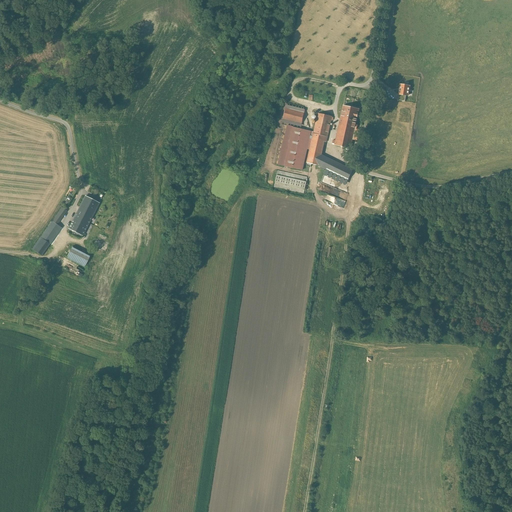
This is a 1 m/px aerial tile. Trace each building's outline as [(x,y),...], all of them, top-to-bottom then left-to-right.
[(410,86),(400,85),(399,94),(406,95),(408,96),(410,86)] [(359,109),(344,105),(340,122),(355,125),(359,109)] [(304,112),(285,108),(282,119),(302,124),(304,112)] [(332,116),(318,113),(314,132),(312,139),(324,142),(326,142),(332,116)] [(355,125),(340,122),(335,145),(350,148),(355,125)] [(302,170),(311,131),(288,126),(279,165),(302,170)] [(324,142),(312,139),(307,163),(319,165),(328,170),(333,161),(321,155),(324,142)] [(353,170),(334,161),(333,161),(328,170),(348,180),(353,170)] [(307,177),(277,170),(274,187),(304,194),(307,177)] [(85,196),(80,206),(94,213),(99,203),(85,196)] [(94,213),(80,206),(69,229),(82,236),(94,213)] [(62,207),(52,222),(57,225),(67,210),(62,207)] [(52,222),(33,250),(41,255),(61,227),(57,225),(52,222)] [(324,246),(324,258),(334,257),(333,246),(324,246)] [(72,247),(67,256),(85,266),(90,256),(72,247)]
